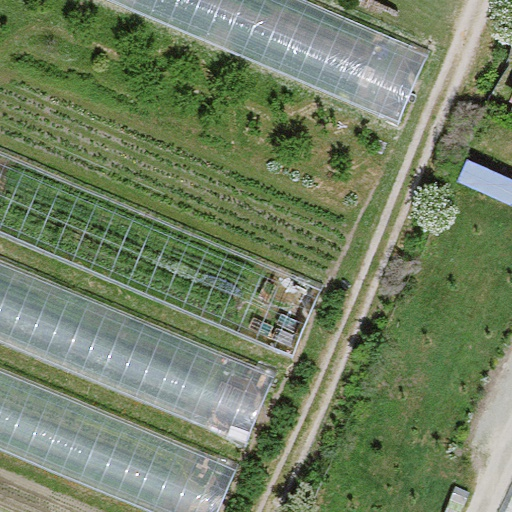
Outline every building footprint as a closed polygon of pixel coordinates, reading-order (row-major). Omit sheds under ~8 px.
[(437,39),(338,0),(133,0),(409,109),(437,39)] [(0,146),(0,227),(305,344),(332,274),(0,146)] [(0,257),(0,328),(104,365),(100,376),(260,432),(286,357),(0,257)] [(0,437),(199,511),(223,511),(246,451),(0,359),(0,437)] [(511,511),(511,490),(501,511),(511,511)]
